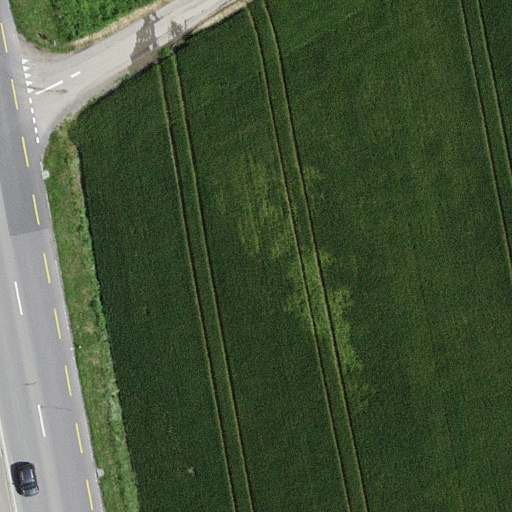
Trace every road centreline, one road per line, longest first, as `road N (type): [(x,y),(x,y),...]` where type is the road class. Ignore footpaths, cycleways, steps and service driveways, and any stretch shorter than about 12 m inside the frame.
road 1 (primary): [(0,169),(63,511)]
road 2 (track): [(0,105),(34,95),(201,0)]
